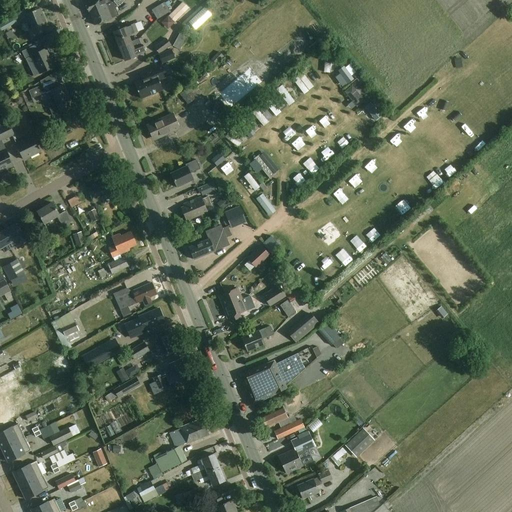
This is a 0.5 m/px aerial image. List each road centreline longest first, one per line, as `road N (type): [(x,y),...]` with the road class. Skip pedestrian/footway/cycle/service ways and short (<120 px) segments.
road 1 (primary): [(276,511),(127,145)]
road 2 (track): [(187,293),(284,211),(283,177)]
road 3 (primary): [(127,145),(68,0)]
road 4 (residential): [(0,218),(127,145)]
